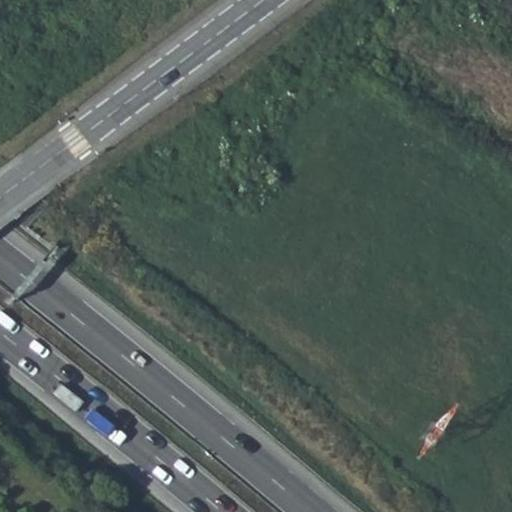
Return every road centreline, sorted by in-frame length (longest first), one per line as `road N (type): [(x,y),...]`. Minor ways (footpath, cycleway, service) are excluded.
road 1 (trunk): [(309,511),(0,258)]
road 2 (tertiary): [(267,0),(0,200)]
road 3 (trunk): [(0,332),(222,511)]
